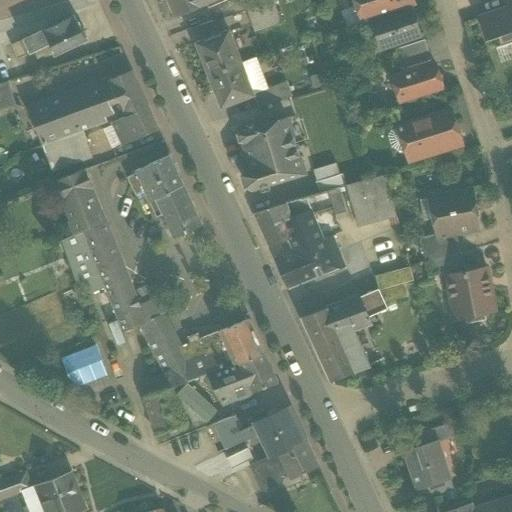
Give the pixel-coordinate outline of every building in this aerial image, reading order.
[(169,0),(176,17),(215,0),(169,0)] [(240,0),(228,0),(208,9),(213,22),(245,11),(240,0)] [(271,0),(240,0),(245,11),(247,10),(272,1),(271,0)] [(413,0),(354,0),(362,23),(370,20),(386,15),(411,7),(415,5),(413,0)] [(280,23),(272,1),(247,10),(254,32),(280,23)] [(411,7),(386,15),(370,20),(380,51),(421,37),(411,7)] [(511,7),(507,9),(507,8),(479,18),(486,41),(499,36),(503,46),(511,42),(511,7)] [(73,17),(23,40),(29,53),(49,43),(54,55),(85,40),(79,27),(80,26),(79,23),(76,24),(73,17)] [(228,31),(197,43),(209,75),(241,63),(228,31)] [(423,41),(397,50),(401,63),(428,54),(423,41)] [(428,54),(401,63),(405,74),(431,66),(428,54)] [(241,63),(209,75),(221,106),(253,94),(241,63)] [(405,74),(392,78),(399,101),(442,87),(435,65),(405,74)] [(110,79),(28,108),(42,146),(82,131),(106,122),(104,118),(114,114),(109,105),(119,101),(123,110),(145,102),(145,101),(131,72),(110,80),(110,79)] [(7,80),(0,82),(0,108),(14,104),(7,80)] [(145,102),(123,110),(136,138),(157,129),(145,102)] [(451,110),(397,127),(405,150),(420,145),(454,134),(458,133),(451,110)] [(287,118),(265,125),(263,120),(239,127),(240,131),(239,133),(241,142),(244,143),(251,168),(245,170),(242,175),(246,188),(251,190),(304,174),(287,118)] [(82,131),(42,146),(52,172),(92,158),(82,131)] [(454,134),(420,145),(423,157),(458,146),(454,134)] [(420,145),(405,150),(408,161),(423,157),(420,145)] [(169,155),(135,171),(145,192),(149,202),(183,186),(169,155)] [(106,224),(84,170),(55,182),(56,185),(52,186),(57,201),(61,199),(70,222),(68,223),(74,236),(104,222),(105,224),(106,224)] [(145,192),(136,173),(127,177),(135,196),(145,192)] [(385,175),(346,186),(358,226),(396,216),(385,175)] [(183,186),(149,202),(156,216),(163,213),(174,238),(201,225),(183,186)] [(339,189),(327,193),(334,216),(346,212),(339,189)] [(472,190),(435,197),(438,213),(433,220),(436,234),(419,239),(426,262),(433,260),(430,249),(457,241),(455,234),(479,229),(472,190)] [(306,199),(254,215),(269,246),(287,239),(292,251),(275,259),(289,289),(345,267),(332,236),(323,240),(306,199)] [(74,236),(61,242),(76,284),(100,275),(122,331),(139,325),(145,322),(138,306),(105,224),(104,222),(74,236)] [(457,241),(430,249),(433,260),(461,253),(457,241)] [(433,260),(426,262),(430,276),(464,266),(461,253),(433,260)] [(403,281),(412,278),(408,265),(376,274),(384,301),(407,294),(403,281)] [(486,268),(446,276),(450,299),(455,302),(458,319),(495,312),(486,268)] [(358,297),(302,317),(331,381),(370,367),(353,330),(371,323),(358,297)] [(154,299),(138,306),(145,322),(162,315),(154,299)] [(200,340),(178,349),(162,315),(145,322),(139,325),(165,375),(165,373),(207,356),(200,340)] [(248,320),(221,330),(222,331),(229,347),(236,362),(240,361),(263,352),(248,320)] [(222,331),(200,340),(207,356),(229,347),(222,331)] [(79,358),(79,379),(99,379),(100,346),(78,346),(78,358),(79,358)] [(207,356),(165,373),(165,375),(172,388),(208,373),(236,362),(229,347),(207,356)] [(263,352),(240,361),(244,370),(254,392),(278,382),(263,352)] [(238,369),(211,380),(221,404),(254,392),(244,370),(238,369)] [(165,375),(148,380),(152,394),(172,388),(165,375)] [(152,394),(143,397),(156,433),(184,424),(172,388),(152,394)] [(289,406),(254,423),(255,424),(242,430),(241,431),(245,441),(259,434),(270,456),(305,440),(289,406)] [(236,416),(213,425),(225,450),(245,441),(241,431),(242,430),(236,416)] [(448,423),(409,436),(413,448),(437,441),(438,442),(452,437),(448,423)] [(305,440),(270,456),(279,476),(289,472),(292,478),(317,466),(305,440)] [(413,448),(404,451),(417,490),(450,479),(438,442),(437,441),(413,448)] [(70,471),(30,486),(31,487),(27,488),(29,492),(24,494),(30,511),(78,511),(85,509),(70,471)] [(25,473),(0,481),(0,496),(1,499),(27,488),(31,487),(30,486),(25,473)] [(453,490),(450,479),(417,490),(420,501),(453,490)] [(511,511),(511,497),(473,511),(470,504),(447,511),(511,511)]
